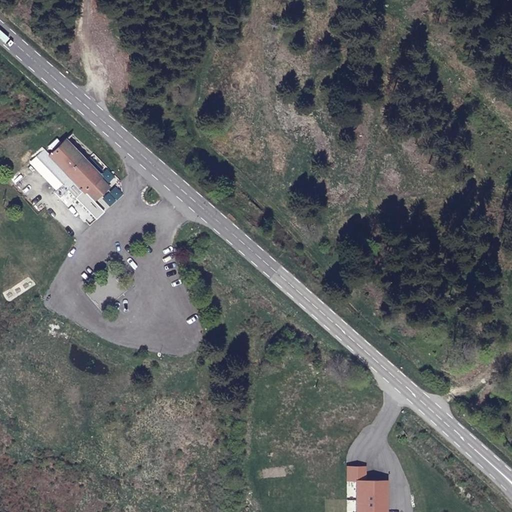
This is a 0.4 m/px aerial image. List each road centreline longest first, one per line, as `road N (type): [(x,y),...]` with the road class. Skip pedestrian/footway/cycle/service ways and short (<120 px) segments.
road 1 (primary): [(0,28),(452,427)]
road 2 (track): [(98,0),(89,50),(103,120)]
